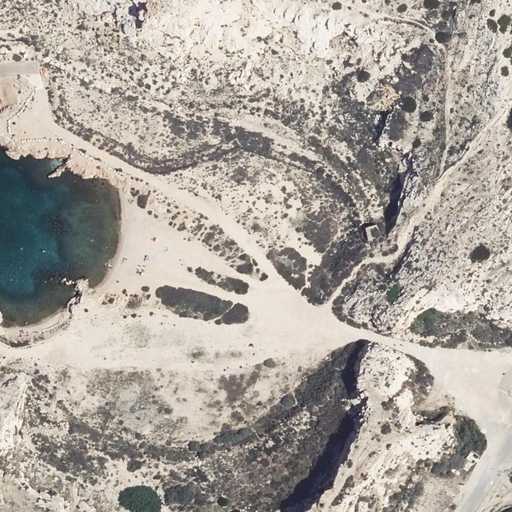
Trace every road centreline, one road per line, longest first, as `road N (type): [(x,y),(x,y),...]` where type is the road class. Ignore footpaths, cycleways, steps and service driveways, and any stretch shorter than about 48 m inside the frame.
road 1 (track): [(317,317),(228,224),(48,125),(33,72),(0,68)]
road 2 (track): [(0,344),(194,363),(249,356),(336,326)]
road 3 (track): [(511,363),(475,369),(317,317)]
